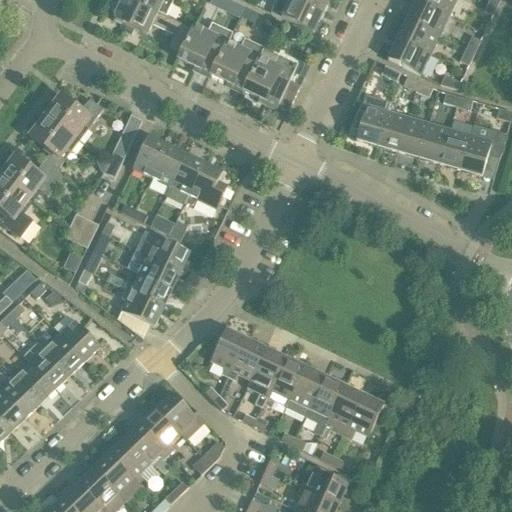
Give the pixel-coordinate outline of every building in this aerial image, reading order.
[(122,0),(121,4),(111,8),(116,23),(146,38),(151,27),(174,38),(168,49),(181,55),(192,31),(185,27),(166,18),(126,0),(122,0)] [(126,0),(166,18),(174,0),(126,0)] [(314,36),(324,15),(291,0),(277,0),(270,14),(314,36)] [(331,0),(291,0),(324,15),(331,0)] [(448,19),(457,0),(418,0),(416,4),(448,19)] [(493,19),(499,6),(489,2),(484,14),(493,19)] [(439,38),(448,19),(416,4),(407,23),(439,38)] [(188,20),(185,27),(192,31),(194,27),(196,24),(188,20)] [(429,58),(439,38),(407,23),(398,43),(429,58)] [(181,55),(178,62),(211,78),(228,43),(229,43),(233,36),(212,26),(208,33),(194,27),(192,31),(181,55)] [(475,56),(481,43),(472,39),(465,51),(475,56)] [(228,43),(211,78),(244,93),(264,51),(244,41),(241,49),(229,43),(228,43)] [(420,78),(429,58),(398,43),(388,63),(420,78)] [(264,51),(244,93),(277,110),(284,97),(294,101),(300,88),(290,83),(298,67),(264,51)] [(468,69),(475,56),(465,51),(459,64),(468,69)] [(396,85),(400,76),(385,68),(381,78),(396,85)] [(457,93),(461,85),(445,78),(440,88),(457,93)] [(416,94),(420,85),(408,79),(403,88),(416,94)] [(428,100),(433,91),(420,85),(416,94),(428,100)] [(456,110),(459,100),(445,96),(443,106),(456,110)] [(83,115),(60,97),(44,118),(75,141),(84,129),(88,132),(103,112),(91,103),(83,115)] [(378,149),(387,115),(389,106),(366,99),(352,131),(359,133),(356,143),(378,149)] [(470,114),(472,104),(459,100),(456,110),(470,114)] [(510,125),(511,120),(511,117),(511,115),(499,112),(496,121),(510,125)] [(398,155),(408,121),(387,115),(378,149),(398,155)] [(56,174),(71,154),(67,151),(75,141),(44,118),(29,139),(52,156),(45,166),(56,174)] [(125,158),(142,124),(130,118),(114,153),(125,158)] [(419,161),(429,127),(408,121),(398,155),(419,161)] [(440,167),(450,133),(429,127),(419,161),(440,167)] [(461,173),(470,139),(450,133),(440,167),(461,173)] [(499,162),(506,137),(494,134),(491,145),(470,139),(461,173),(482,179),(488,159),(499,162)] [(151,181),(167,149),(148,140),(132,172),(151,181)] [(170,190),(185,158),(167,149),(151,181),(170,190)] [(114,182),(125,158),(114,153),(102,176),(114,182)] [(37,175),(14,158),(0,177),(0,179),(29,202),(37,192),(47,200),(63,179),(56,174),(45,166),(37,175)] [(183,209),(185,205),(203,167),(185,158),(170,190),(165,200),(183,209)] [(217,213),(227,191),(217,186),(222,176),(203,167),(185,205),(192,208),(196,203),(217,213)] [(0,226),(20,242),(33,224),(20,214),(29,202),(0,179),(0,212),(6,217),(0,225),(0,226)] [(132,221),(136,213),(124,208),(121,215),(132,221)] [(143,226),(147,218),(136,213),(132,221),(143,226)] [(76,246),(87,222),(76,217),(64,240),(76,246)] [(87,251),(98,228),(87,222),(76,246),(87,251)] [(109,240),(114,229),(107,225),(101,236),(109,240)] [(169,239),(172,231),(161,225),(157,233),(169,239)] [(180,244),(184,236),(187,230),(175,225),(172,231),(169,239),(180,244)] [(180,275),(190,256),(157,240),(144,234),(135,253),(180,275)] [(104,251),(109,240),(101,236),(96,247),(104,251)] [(171,293),(180,275),(135,253),(127,271),(139,277),(171,293)] [(91,277),(97,265),(89,262),(83,273),(91,277)] [(86,288),(91,277),(83,273),(78,284),(86,288)] [(162,311),(171,293),(139,277),(135,286),(128,285),(124,293),(130,296),(162,311)] [(15,285),(4,296),(6,298),(12,305),(24,294),(15,285)] [(36,302),(45,293),(39,287),(30,296),(36,302)] [(153,330),(162,311),(130,296),(124,293),(121,300),(126,304),(121,315),(153,330)] [(0,310),(3,313),(12,305),(6,298),(0,303),(0,310)] [(15,322),(25,313),(18,307),(9,316),(15,322)] [(6,331),(15,322),(9,316),(0,324),(6,331)] [(84,365),(100,350),(75,324),(60,339),(84,365)] [(228,379),(246,342),(226,333),(211,364),(224,371),(222,376),(228,379)] [(39,347),(70,379),(84,365),(60,339),(52,346),(45,342),(39,347)] [(250,383),(266,352),(246,342),(228,379),(235,382),(237,377),(250,383)] [(55,393),(70,379),(39,347),(38,345),(23,359),(30,367),(55,393)] [(263,407),(285,361),(266,352),(250,383),(247,391),(260,398),(255,408),(262,411),(263,408),(263,407)] [(285,361),(263,407),(271,411),(274,404),(286,410),(304,370),(285,361)] [(10,375),(15,381),(40,407),(55,393),(30,367),(23,373),(16,369),(10,375)] [(286,410),(285,411),(305,420),(324,380),(304,370),(286,410)] [(25,421),(40,407),(15,381),(10,375),(4,381),(8,388),(1,395),(25,421)] [(324,380),(305,420),(318,427),(314,436),(320,439),(343,389),(324,380)] [(343,389),(320,439),(326,441),(330,432),(344,439),(363,398),(343,389)] [(213,404),(219,399),(210,390),(205,396),(213,404)] [(0,423),(11,435),(25,421),(1,395),(0,395),(0,423)] [(180,437),(179,438),(184,443),(204,424),(191,410),(188,413),(172,396),(156,412),(180,437)] [(363,398),(344,439),(350,442),(354,433),(368,440),(383,408),(363,398)] [(221,413),(227,408),(219,399),(213,404),(221,413)] [(168,456),(174,451),(170,447),(179,438),(180,437),(156,412),(140,427),(168,456)] [(252,430),(255,423),(245,418),(242,424),(252,430)] [(263,435),(266,428),(268,423),(258,418),(255,423),(252,430),(263,435)] [(0,445),(11,435),(0,423),(0,445)] [(163,461),(168,456),(140,427),(125,442),(149,467),(159,457),(163,461)] [(291,448),(294,442),(284,436),(281,443),(291,448)] [(137,486),(142,481),(139,477),(149,467),(125,442),(109,457),(137,486)] [(302,453),(305,447),(294,442),(291,448),(302,453)] [(210,469),(216,464),(219,461),(223,451),(218,445),(202,461),(210,469)] [(330,467),(333,460),(323,455),(319,462),(330,467)] [(126,506),(141,491),(137,486),(109,457),(93,471),(126,506)] [(341,472),(344,465),(333,460),(330,467),(341,472)] [(202,461),(193,470),(201,478),(210,469),(202,461)] [(271,478),(276,467),(269,464),(264,475),(271,478)] [(102,511),(119,511),(126,506),(93,471),(78,486),(102,511)] [(334,482),(314,473),(308,487),(303,485),(300,491),(337,508),(346,488),(334,482)] [(279,482),(271,478),(264,475),(260,485),(274,492),(279,482)] [(336,477),(334,482),(346,488),(349,483),(336,477)] [(102,511),(78,486),(62,501),(72,511),(102,511)] [(179,499),(188,491),(183,486),(174,494),(179,499)] [(335,511),(337,508),(300,491),(297,498),(302,500),(296,511),(335,511)] [(171,507),(179,499),(174,494),(166,502),(171,507)] [(72,511),(62,501),(51,511),(72,511)] [(255,511),(258,506),(251,503),(247,511),(255,511)]
